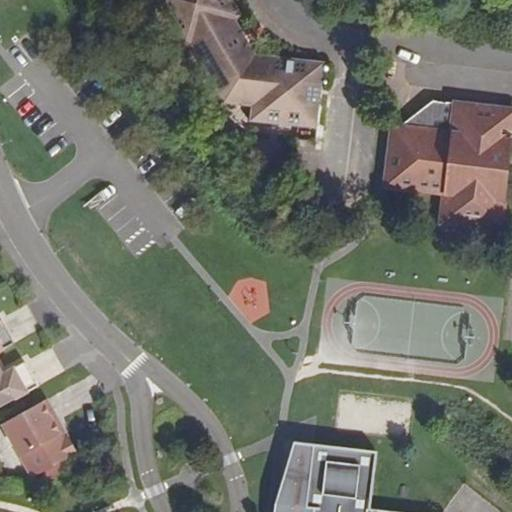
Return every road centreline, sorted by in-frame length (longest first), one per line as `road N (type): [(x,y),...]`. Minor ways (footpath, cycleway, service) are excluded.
road 1 (residential): [(276,0),(287,23),(351,42),(511,59)]
road 2 (residential): [(0,178),(56,279),(98,333),(138,366)]
road 3 (residential): [(243,511),(231,457),(202,411),(138,366)]
road 4 (residential): [(138,366),(145,450),(170,511)]
